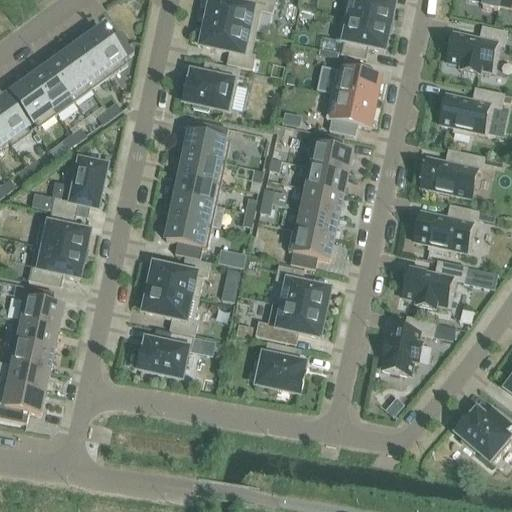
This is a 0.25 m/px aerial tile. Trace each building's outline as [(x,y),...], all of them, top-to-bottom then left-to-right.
[(256,37),(261,15),(273,17),(276,3),(259,0),(242,0),(240,9),(212,3),(207,26),(256,37)] [(391,32),(392,25),(395,8),(379,5),(379,0),(345,0),(341,21),(391,32)] [(511,12),(511,0),(468,0),(468,3),(484,6),(483,11),(499,14),(500,9),(511,12)] [(366,64),(369,52),(385,55),(389,38),(389,39),(391,32),(341,21),(336,45),(344,46),(341,58),(366,64)] [(207,26),(202,50),(230,56),(228,68),(252,74),(255,60),(251,59),(256,37),(207,26)] [(452,46),(449,59),(450,59),(448,67),(462,70),(461,75),(480,79),(481,74),(495,77),(501,49),(505,50),(508,36),(483,31),(480,43),(454,38),(452,47),(452,46)] [(103,32),(84,46),(110,81),(128,68),(124,63),(134,56),(120,35),(110,42),(103,32)] [(84,46),(67,58),(92,93),(110,81),(84,46)] [(67,58),(49,71),(75,106),(92,93),(67,58)] [(337,74),(332,98),(376,108),(381,83),(368,80),(370,69),(346,64),(343,75),(337,74)] [(210,111),(231,116),(240,74),(206,67),(203,79),(193,77),(190,87),(188,87),(184,106),(194,108),(193,112),(209,115),(210,111)] [(49,71),(32,83),(57,119),(75,106),(49,71)] [(32,83),(13,97),(38,132),(57,119),(32,83)] [(501,113),(504,99),(476,93),(473,105),(447,100),(445,110),(444,110),(444,111),(445,111),(443,118),(442,119),(443,119),(441,129),(455,132),(454,136),(473,141),(474,136),(488,139),(494,111),(501,113)] [(376,108),(332,98),(327,123),(333,124),(330,136),(355,141),(357,129),(371,132),(376,108)] [(6,102),(0,106),(0,131),(13,150),(32,137),(6,102)] [(117,107),(107,114),(112,122),(122,115),(117,107)] [(107,114),(97,121),(103,129),(112,122),(107,114)] [(226,168),(231,145),(226,144),(228,133),(204,127),(201,139),(190,137),(185,159),(226,168)] [(13,150),(0,131),(0,152),(9,146),(12,151),(13,150)] [(81,132),(72,139),(77,147),(87,140),(81,132)] [(344,143),(319,138),(317,149),(312,148),(307,171),(348,179),(353,157),(341,155),(344,143)] [(72,139),(62,146),(68,154),(77,147),(72,139)] [(456,156),(453,168),(445,167),(428,163),(426,170),(425,170),(422,185),(423,185),(421,192),(472,203),(478,175),(482,176),(485,162),(456,156)] [(185,159),(180,180),(221,189),(226,168),(185,159)] [(282,165),(272,163),(269,175),(279,177),(282,165)] [(37,164),(28,171),(34,179),(43,172),(37,164)] [(78,179),(72,177),(69,193),(75,194),(72,206),(55,202),(52,215),(77,221),(79,209),(98,213),(101,197),(104,187),(103,186),(107,171),(81,166),(78,179)] [(28,171),(18,177),(24,186),(34,179),(28,171)] [(344,200),(348,179),(307,171),(303,192),(344,200)] [(255,174),(253,186),(261,187),(263,176),(255,174)] [(180,180),(176,201),(217,210),(221,189),(180,180)] [(2,189),(0,190),(0,203),(9,197),(2,189)] [(339,222),(344,200),(303,192),(298,213),(339,222)] [(265,193),(263,205),(273,207),(275,196),(265,193)] [(176,201),(171,222),(212,231),(217,210),(176,201)] [(249,203),(246,216),(254,218),(257,204),(249,203)] [(273,207),(263,205),(260,217),(270,219),(273,207)] [(477,229),(476,229),(479,216),(451,210),(448,223),(422,217),(420,227),(419,227),(419,228),(420,228),(418,236),(417,236),(417,237),(418,237),(416,246),(429,249),(428,254),(448,258),(449,253),(470,258),(477,229)] [(335,243),(339,222),(298,213),(294,234),(335,243)] [(49,227),(42,226),(37,249),(86,260),(87,253),(90,236),(74,233),(77,221),(52,215),(49,227)] [(254,218),(246,216),(243,230),(251,232),(254,218)] [(171,222),(166,244),(178,247),(175,259),(200,264),(203,252),(208,253),(212,231),(171,222)] [(315,274),(318,263),(330,265),(335,243),(294,234),(289,256),(294,257),(291,269),(315,274)] [(86,260),(37,249),(29,285),(61,292),(64,280),(80,283),(84,267),(86,260)] [(208,282),(211,268),(186,263),(183,275),(155,269),(154,274),(153,276),(154,276),(151,287),(150,289),(151,289),(150,293),(191,302),(191,301),(199,302),(204,281),(208,282)] [(464,286),(467,272),(438,266),(436,279),(410,273),(408,282),(405,294),(403,302),(417,305),(416,310),(436,314),(437,309),(451,312),(457,284),(464,286)] [(304,276),(279,271),(276,284),(288,287),(284,308),(283,309),(325,318),(330,294),(301,288),(304,276)] [(60,333),(64,311),(53,308),(55,297),(30,291),(28,303),(23,302),(18,324),(60,333)] [(191,302),(150,293),(145,316),(173,322),(170,335),(195,340),(198,326),(194,325),(199,302),(191,301),(191,302)] [(256,341),(289,348),(291,335),(320,341),(325,318),(283,309),(284,308),(274,306),(269,329),(259,327),(256,341)] [(433,341),(436,328),(408,322),(405,334),(391,331),(389,341),(384,364),(382,374),(411,381),(414,367),(419,368),(423,348),(419,347),(420,339),(433,341)] [(18,324),(14,345),(55,354),(60,333),(18,324)] [(182,383),(188,355),(191,356),(192,356),(195,342),(170,336),(168,345),(167,349),(147,345),(145,355),(143,354),(142,357),(142,359),(141,359),(141,360),(142,360),(140,368),(139,369),(140,369),(139,374),(182,383)] [(14,345),(9,367),(50,375),(55,354),(14,345)] [(266,360),(264,360),(258,389),(301,398),(302,396),(305,381),(305,379),(303,379),(305,369),(298,367),(299,364),(301,354),(268,347),(266,357),(266,360)] [(9,367),(5,387),(0,386),(0,387),(46,397),(50,375),(9,367)] [(46,397),(0,387),(0,422),(27,428),(29,416),(41,419),(46,397)] [(511,443),(504,437),(511,428),(511,427),(493,411),(487,418),(485,421),(478,415),(471,423),(469,421),(468,423),(466,425),(465,425),(466,426),(460,432),(459,432),(460,432),(458,434),(456,436),(464,443),(462,446),(474,456),(477,453),(493,467),(511,444),(511,443)]
